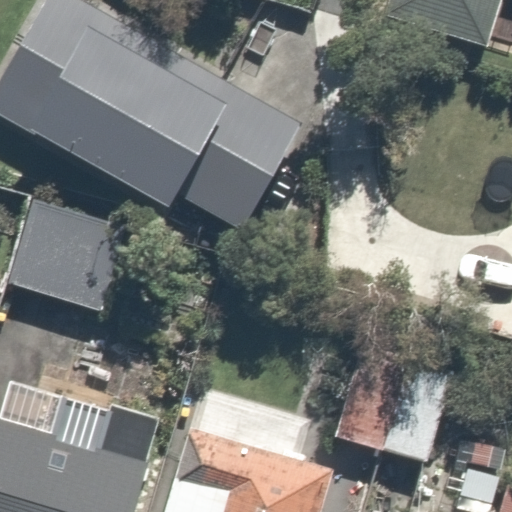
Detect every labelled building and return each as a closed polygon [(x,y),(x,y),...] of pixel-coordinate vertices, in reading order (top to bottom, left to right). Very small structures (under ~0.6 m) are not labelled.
[(84,0),(50,0),(0,89),(0,123),(256,268),(329,139),(84,0)] [(511,0),(371,0),(370,5),(511,38),(511,0)] [(10,302),(0,298),(0,511),(175,511),(178,503),(161,497),(211,342),(169,329),(192,259),(40,210),(10,302)] [(471,311),(375,290),(342,440),(438,461),(471,311)] [(350,511),(358,487),(213,440),(189,511),(350,511)] [(511,511),(511,476),(502,475),(495,511),(511,511)]
